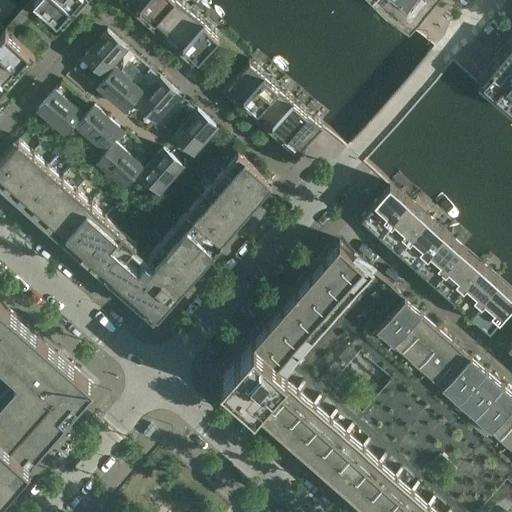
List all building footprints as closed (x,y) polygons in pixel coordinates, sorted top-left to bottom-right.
[(77,11),(64,0),(35,0),(63,26),(77,11)] [(87,0),(64,0),(77,11),(87,0)] [(122,0),(135,11),(144,0),(122,0)] [(149,24),(170,0),(144,0),(135,11),(149,24)] [(164,36),(190,6),(182,0),(170,0),(149,24),(164,36)] [(380,0),(410,24),(430,0),(380,0)] [(178,49),(204,19),(190,6),(164,36),(178,49)] [(193,62),(213,40),(220,32),(204,19),(178,49),(193,62)] [(104,71),(126,46),(127,45),(108,29),(85,55),(104,71)] [(35,57),(18,41),(6,30),(0,36),(0,51),(22,71),(35,57)] [(494,95),(511,75),(511,43),(478,82),(494,95)] [(22,71),(0,51),(0,77),(9,86),(22,71)] [(238,102),(265,72),(250,58),(223,89),(238,102)] [(142,88),(116,66),(99,85),(125,107),(142,88)] [(253,114),(279,84),(265,72),(238,102),(253,114)] [(156,117),(176,95),(179,91),(160,75),(138,101),(156,117)] [(510,108),(511,105),(511,75),(494,95),(510,108)] [(0,95),(9,86),(0,77),(0,95)] [(267,127),(293,97),(279,84),(253,114),(267,127)] [(82,111),(56,89),(56,88),(39,107),(65,130),(82,111)] [(281,140),(308,110),(293,97),(267,127),(281,140)] [(121,127),(95,104),(78,123),(104,146),(121,127)] [(194,150),(217,124),(198,108),(175,134),(194,150)] [(297,153),(322,124),(323,123),(308,110),(281,140),(297,153)] [(154,316),(272,180),(272,179),(260,169),(256,166),(238,150),(148,253),(136,242),(137,241),(19,137),(0,159),(0,180),(151,313),(154,316)] [(141,163),(116,141),(99,160),(125,183),(141,163)] [(160,189),(183,163),(164,146),(141,172),(160,189)] [(381,231),(409,199),(390,182),(362,214),(381,231)] [(399,247),(427,214),(409,199),(381,231),(399,247)] [(417,263),(445,230),(427,214),(399,247),(417,263)] [(435,279),(463,246),(445,230),(417,263),(435,279)] [(286,366),(339,306),(372,268),(340,239),(221,375),(255,405),(283,372),(287,367),(286,366)] [(453,294),(481,262),(463,246),(435,279),(453,294)] [(471,310),(499,278),(481,262),(453,294),(471,310)] [(490,327),(511,301),(511,288),(499,278),(471,310),(490,327)] [(393,344),(422,311),(405,296),(376,329),(393,344)] [(0,490),(7,482),(94,383),(0,300),(0,490)] [(410,358),(438,326),(422,311),(393,344),(410,358)] [(426,372),(454,340),(438,326),(410,358),(426,372)] [(442,387),(471,354),(454,340),(426,372),(442,387)] [(458,401),(487,368),(471,354),(442,387),(458,401)] [(475,415),(503,383),(487,368),(458,401),(475,415)] [(396,472),(349,430),(283,372),(255,405),(368,504),(396,472)] [(491,429),(511,405),(511,390),(503,383),(475,415),(491,429)] [(507,444),(511,438),(511,405),(491,429),(507,444)] [(442,511),(396,472),(368,504),(377,511),(442,511)]
